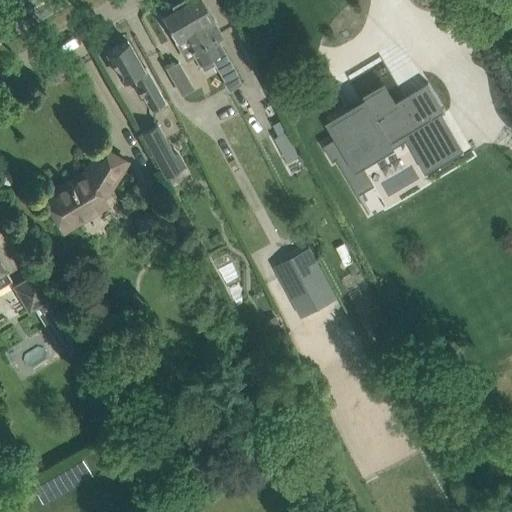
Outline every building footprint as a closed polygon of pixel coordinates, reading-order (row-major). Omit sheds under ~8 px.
[(215,64),(178,0),(159,11),(176,41),(184,36),(199,64),(203,71),(215,64)] [(202,0),(178,0),(215,64),(226,58),(215,41),(223,37),(212,19),(213,18),(202,0)] [(126,39),(107,51),(122,78),(133,72),(152,106),(163,99),(144,66),(142,67),(126,39)] [(178,61),(165,68),(174,83),(187,76),(178,61)] [(336,137),(323,145),(333,161),(337,158),(355,189),(356,188),(367,182),(370,185),(372,184),(359,162),(442,113),(445,111),(428,82),(396,101),(393,103),(383,87),(363,100),(362,99),(360,100),(363,105),(353,111),(352,109),(332,121),(340,135),(336,137)] [(260,95),(244,105),(272,157),(288,148),(260,95)] [(159,123),(140,133),(164,179),(186,167),(178,152),(175,154),(159,123)] [(434,150),(433,151),(440,162),(461,149),(454,138),(434,150)] [(126,160),(104,148),(88,175),(72,184),(70,180),(43,195),(64,230),(106,205),(101,196),(107,193),(126,160)] [(276,264),(301,314),(337,296),(312,246),(276,264)] [(0,287),(11,281),(0,262),(0,287)] [(71,344),(46,303),(52,299),(35,272),(12,286),(28,313),(33,310),(58,351),(59,351),(67,346),(71,344)] [(330,304),(301,320),(322,356),(351,340),(330,304)] [(67,346),(59,351),(62,356),(71,351),(67,346)] [(254,356),(233,367),(251,405),(272,395),(254,356)]
